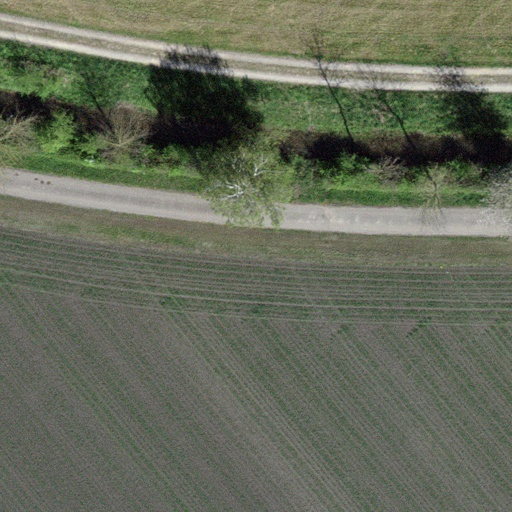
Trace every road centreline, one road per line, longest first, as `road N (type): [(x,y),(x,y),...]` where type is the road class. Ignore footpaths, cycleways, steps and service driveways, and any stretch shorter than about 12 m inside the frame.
road 1 (track): [(0,170),(297,211),(511,211)]
road 2 (track): [(511,57),(360,57),(3,0)]
